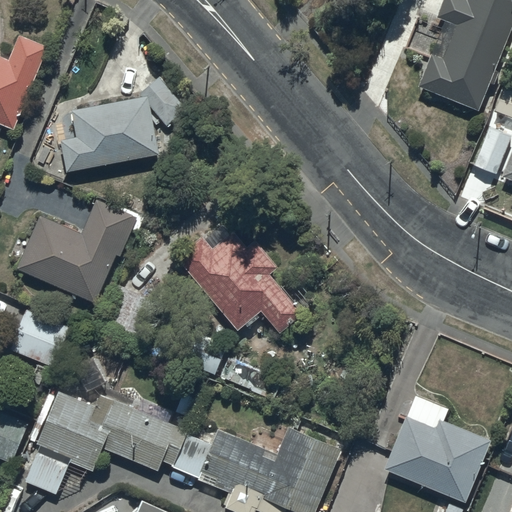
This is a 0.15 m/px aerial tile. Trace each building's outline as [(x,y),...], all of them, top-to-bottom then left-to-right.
[(511,27),(511,0),(442,0),(437,15),(457,21),(443,58),(431,51),(418,83),(479,107),(511,27)] [(0,117),(14,123),(48,41),(19,29),(8,54),(0,50),(0,117)] [(511,116),(511,85),(507,83),(494,107),(511,116)] [(62,134),(68,166),(159,148),(148,90),(71,105),(77,131),(62,134)] [(495,171),(511,133),(488,124),(472,162),(495,171)] [(511,150),(503,173),(511,176),(511,150)] [(17,264),(95,298),(116,251),(120,252),(137,213),(97,195),(82,229),(41,211),(17,264)] [(176,252),(238,325),(261,306),(280,328),(302,309),(269,270),(278,262),(255,235),(247,242),(234,226),(212,244),(202,231),(176,252)] [(117,282),(99,324),(145,343),(163,301),(117,282)] [(71,323),(26,305),(10,346),(54,364),(71,323)] [(192,360),(215,369),(221,354),(199,345),(192,360)] [(284,378),(228,355),(219,375),(275,398),(284,378)] [(71,458),(93,467),(103,443),(159,467),(163,457),(173,461),(187,426),(100,390),(96,402),(59,386),(36,439),(72,454),(71,458)] [(202,394),(182,388),(176,410),(196,416),(202,394)] [(0,406),(0,453),(13,458),(29,418),(0,406)] [(384,465),(466,498),(491,435),(439,414),(435,423),(406,411),(384,465)] [(283,511),(287,503),(308,511),(313,511),(342,444),(289,423),(278,450),(218,425),(201,467),(219,475),(215,483),(232,489),(226,503),(246,511),(248,511),(249,511),(251,511),(253,511),(256,506),(271,511),(283,511)]
